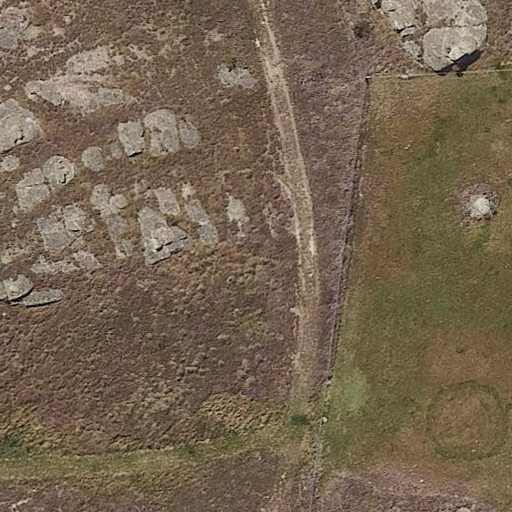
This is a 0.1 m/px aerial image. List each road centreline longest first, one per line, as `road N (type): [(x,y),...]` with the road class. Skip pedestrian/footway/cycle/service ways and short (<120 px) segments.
road 1 (track): [(269,511),(306,283),(262,0)]
road 2 (track): [(0,460),(228,457),(282,428)]
